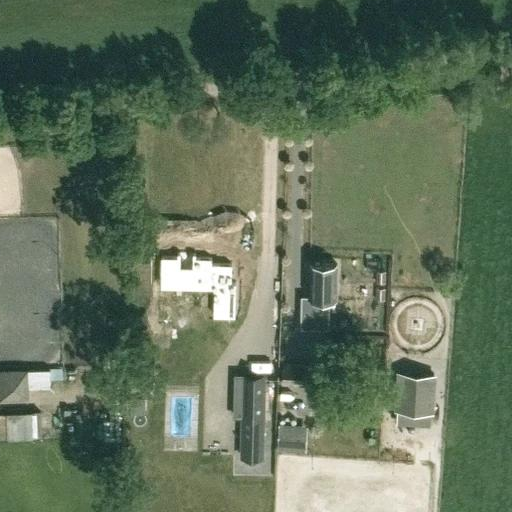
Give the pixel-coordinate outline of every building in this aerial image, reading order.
[(218,320),(241,320),(241,285),(237,285),(237,266),(217,266),(217,260),(201,260),(201,256),(181,256),(181,260),(165,260),(165,292),(218,292),(218,320)] [(151,297),(150,262),(132,262),(132,296),(131,342),(134,342),(134,371),(147,372),(148,297),(151,297)] [(335,298),(336,264),(309,263),(308,295),(302,295),(301,327),(329,328),(330,298),(335,298)] [(160,325),(186,325),(187,304),(160,304),(160,325)] [(31,362),(30,376),(52,376),(52,362),(31,362)] [(309,386),(311,368),(281,365),(281,383),(309,386)] [(0,399),(29,399),(28,369),(0,369),(0,399)] [(435,412),(437,373),(396,371),(394,411),(435,412)] [(265,375),(235,374),(234,416),(242,416),(241,456),(263,457),(265,375)] [(0,437),(40,437),(39,413),(0,414),(0,437)] [(281,422),(282,445),(307,444),(307,421),(281,422)]
